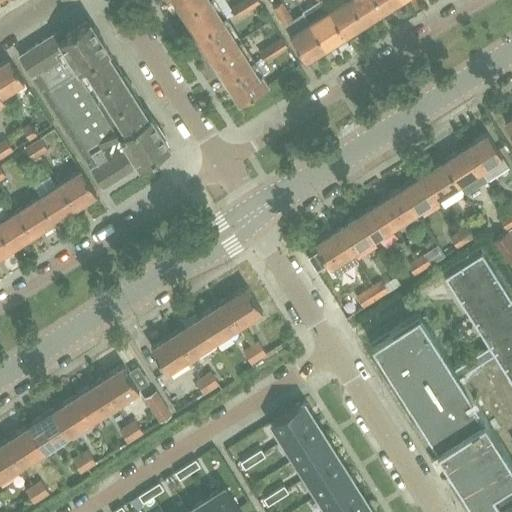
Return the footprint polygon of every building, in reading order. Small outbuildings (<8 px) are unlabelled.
[(203,0),(175,0),(184,13),(203,0)] [(227,16),(216,0),(203,0),(184,13),(198,35),(227,16)] [(237,17),(248,10),(242,0),(241,0),(231,7),(237,17)] [(260,2),(258,0),(242,0),(248,10),(260,2)] [(272,6),(278,15),(288,9),(283,0),(272,6)] [(302,10),(309,21),(310,21),(325,46),(345,33),(329,8),(328,9),(322,0),(318,0),(318,1),(317,0),(316,1),(302,10)] [(345,33),(364,21),(350,0),(342,0),(329,8),(345,33)] [(350,0),(364,21),(383,9),(377,0),(350,0)] [(377,0),(383,9),(397,0),(377,0)] [(288,9),(278,15),(283,23),(293,16),(292,15),(288,9)] [(241,38),(227,16),(198,35),(212,57),(241,38)] [(43,92),(84,65),(106,51),(109,50),(89,19),(65,34),(61,28),(19,55),(43,92)] [(325,46),(310,21),(309,21),(289,34),(305,58),(325,46)] [(288,46),(281,36),(270,43),(277,53),(288,46)] [(256,60),(241,38),(212,57),(226,79),(256,60)] [(265,61),(277,53),(270,43),(259,51),(265,61)] [(43,92),(70,135),(103,187),(139,164),(140,165),(169,146),(150,116),(148,117),(106,51),(84,65),(43,92)] [(9,57),(0,62),(0,92),(1,94),(23,79),(9,57)] [(226,79),(240,101),(267,84),(261,74),(263,72),(256,60),(226,79)] [(22,127),(29,139),(37,134),(30,123),(22,127)] [(41,138),(40,137),(32,142),(40,153),(48,149),(47,148),(57,141),(51,131),(41,138)] [(487,132),(466,146),(487,179),(497,173),(508,166),(501,155),(487,132)] [(13,150),(12,149),(6,138),(0,141),(0,146),(5,154),(13,150)] [(32,158),(40,153),(32,142),(25,146),(32,158)] [(466,146),(444,159),(465,193),(487,179),(466,146)] [(444,159),(422,173),(436,196),(458,183),(465,193),(444,159)] [(96,192),(81,169),(59,183),(74,206),(96,192)] [(422,173),(401,187),(415,210),(436,196),(422,173)] [(59,183),(38,196),(53,220),(74,206),(59,183)] [(401,187),(380,200),(394,223),(415,210),(401,187)] [(38,196),(17,210),(32,233),(53,220),(38,196)] [(380,200),(358,214),(372,237),(394,223),(380,200)] [(17,210),(0,220),(0,229),(11,246),(32,233),(17,210)] [(511,217),(508,212),(498,218),(500,220),(502,224),(506,230),(511,225),(511,217)] [(358,214),(337,228),(351,250),(372,237),(358,214)] [(466,225),(458,230),(466,242),(474,237),(466,225)] [(501,234),(491,240),(503,259),(505,262),(511,257),(511,225),(506,230),(501,234)] [(337,228),(315,241),(330,264),(351,250),(337,228)] [(0,229),(0,253),(11,246),(0,229)] [(458,230),(450,236),(458,247),(466,242),(458,230)] [(424,252),(416,257),(423,269),(431,264),(424,252)] [(416,257),(407,263),(414,274),(423,269),(416,257)] [(404,265),(395,271),(400,280),(410,274),(404,265)] [(381,279),(373,284),(380,296),(388,291),(381,279)] [(373,284),(356,295),(363,306),(380,296),(373,284)] [(247,285),(222,301),(237,325),(262,309),(247,285)] [(222,301),(199,316),(214,339),(237,325),(222,301)] [(199,316),(175,331),(191,354),(214,339),(199,316)] [(175,331),(151,346),(166,370),(191,354),(175,331)] [(258,339),(250,344),(259,358),(266,353),(258,339)] [(250,344),(243,349),(251,362),(259,358),(250,344)] [(123,364),(99,380),(114,404),(138,388),(123,364)] [(210,370),(203,374),(212,387),(218,383),(210,370)] [(203,374),(195,379),(203,392),(212,387),(203,374)] [(99,380),(75,395),(91,419),(114,404),(99,380)] [(156,389),(144,397),(159,421),(171,413),(156,389)] [(75,395),(52,410),(67,434),(91,419),(75,395)] [(302,399),(270,420),(282,439),(314,419),(302,399)] [(52,410),(28,425),(44,449),(67,434),(52,410)] [(134,418),(127,423),(135,437),(143,432),(134,418)] [(314,419),(282,439),(294,457),(326,437),(314,419)] [(127,423),(119,428),(127,441),(135,437),(127,423)] [(28,425),(5,440),(20,464),(44,449),(28,425)] [(326,437),(294,457),(305,476),(338,455),(326,437)] [(5,440),(0,442),(0,476),(20,464),(5,440)] [(261,448),(251,454),(255,461),(265,455),(261,448)] [(87,449),(80,454),(88,467),(96,462),(87,449)] [(80,454),(72,459),(80,472),(88,467),(80,454)] [(251,454),(240,461),(245,468),(255,461),(251,454)] [(259,471),(276,462),(272,454),(255,463),(259,471)] [(338,455),(305,476),(317,494),(349,473),(338,455)] [(195,458),(185,465),(190,472),(200,465),(195,458)] [(185,465),(175,471),(179,478),(190,472),(185,465)] [(349,473),(317,494),(328,511),(361,492),(349,473)] [(41,478),(33,483),(42,497),(45,494),(49,492),(41,478)] [(511,478),(480,492),(487,511),(503,511),(511,508),(511,478)] [(159,481),(149,488),(153,495),(163,488),(159,481)] [(33,483),(25,488),(34,502),(42,497),(33,483)] [(241,511),(224,485),(206,497),(215,511),(241,511)] [(284,485),(274,491),(278,498),(288,491),(284,485)] [(149,488),(138,494),(143,501),(153,495),(149,488)] [(274,491),(264,497),(268,504),(278,498),(274,491)] [(361,492),(328,511),(368,511),(372,510),(361,492)] [(215,511),(206,497),(187,508),(189,511),(215,511)]
